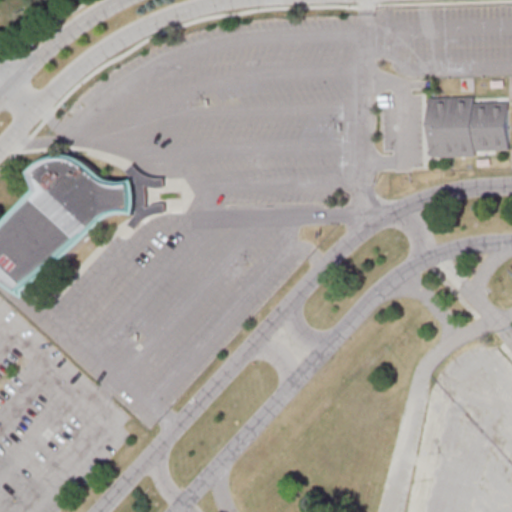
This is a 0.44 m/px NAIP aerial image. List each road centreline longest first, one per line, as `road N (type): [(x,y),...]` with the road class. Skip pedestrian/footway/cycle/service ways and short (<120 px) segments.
road 1 (residential): [(511,187),(423,200),(344,250),(103,511)]
road 2 (residential): [(178,511),(386,282),(454,249),(511,243)]
road 3 (residential): [(0,151),(97,55),(137,31),(241,0)]
road 4 (residential): [(125,0),(62,42),(0,102)]
